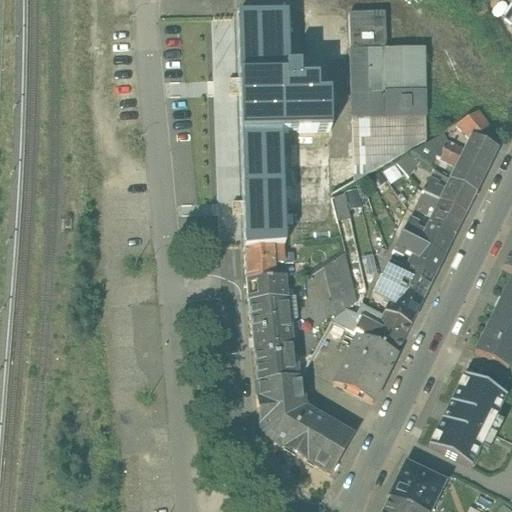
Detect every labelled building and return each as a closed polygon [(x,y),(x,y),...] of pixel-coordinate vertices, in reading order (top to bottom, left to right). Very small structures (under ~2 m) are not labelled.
[(285,17),(287,69),(298,69),(299,82),(315,82),(316,96),(328,97),(329,131),(331,199),(425,144),(424,120),(355,122),(355,124),(352,124),(349,15),(285,17)] [(383,15),(349,15),(352,124),(355,124),(355,122),(424,120),(422,51),(384,52),(383,15)] [(238,77),(240,134),(329,131),(328,97),(316,96),(315,82),(299,82),(287,82),(287,69),(285,17),(237,18),(238,77)] [(287,69),(287,82),(299,82),(298,69),(287,69)] [(478,113),(454,126),(469,141),(471,138),(472,138),(490,129),(478,113)] [(331,199),(329,131),(240,134),(244,250),(281,247),(283,246),(283,235),(293,234),(292,226),(332,225),(331,199)] [(443,136),(410,155),(420,162),(430,169),(435,159),(438,161),(443,152),(447,143),(443,136)] [(472,138),(471,138),(469,141),(464,152),(447,143),(443,152),(486,173),(497,151),(472,138)] [(486,173),(443,152),(438,161),(456,169),(449,181),(475,194),(486,173)] [(420,162),(411,156),(395,164),(408,179),(420,162)] [(394,165),(381,173),(386,180),(400,172),(394,165)] [(379,174),(368,181),(374,190),(386,184),(379,174)] [(368,181),(361,185),(365,195),(374,190),(368,181)] [(475,194),(449,181),(443,194),(436,190),(438,186),(428,181),(422,194),(465,215),(475,194)] [(356,188),(344,193),(347,207),(351,205),(353,211),(361,209),(356,188)] [(465,215),(422,194),(414,210),(426,216),(430,209),(435,211),(428,225),(454,238),(465,215)] [(454,238),(428,225),(424,233),(407,225),(400,238),(443,259),(454,238)] [(443,259),(400,238),(392,254),(398,257),(399,253),(411,258),(407,268),(432,281),(443,259)] [(245,268),(273,266),(282,265),(281,255),(281,247),(244,250),(245,268)] [(511,248),(502,269),(511,273),(511,248)] [(344,254),(323,268),(335,321),(345,313),(356,304),(344,254)] [(292,255),(281,255),(282,265),(292,265),(292,255)] [(273,266),(245,268),(246,281),(273,279),(273,266)] [(407,268),(404,267),(399,275),(386,268),(379,282),(422,303),(432,281),(407,268)] [(511,277),(494,315),(511,323),(511,277)] [(273,279),(246,281),(248,303),(285,300),(284,279),(273,279)] [(422,303),(379,282),(372,297),(388,305),(385,313),(411,325),(422,303)] [(285,300),(248,303),(251,348),(252,348),(256,385),(292,380),(290,361),(292,361),(287,300),(285,300)] [(366,309),(360,320),(377,328),(383,317),(366,309)] [(351,316),(345,313),(335,321),(331,324),(344,330),(351,316)] [(385,313),(383,317),(377,328),(370,342),(396,355),(411,325),(385,313)] [(511,362),(511,323),(494,315),(475,353),(508,370),(511,362)] [(351,316),(344,330),(353,334),(360,320),(351,316)] [(377,328),(360,320),(353,334),(357,336),(370,342),(377,328)] [(370,342),(357,336),(333,386),(372,404),(396,355),(370,342)] [(506,398),(463,377),(427,448),(470,470),(506,398)] [(304,414),(300,379),(292,380),(256,385),(259,422),(259,437),(330,477),(352,439),(323,422),(322,425),(304,414)] [(405,466),(389,499),(416,511),(428,511),(442,484),(405,466)] [(416,511),(389,499),(382,511),(416,511)]
